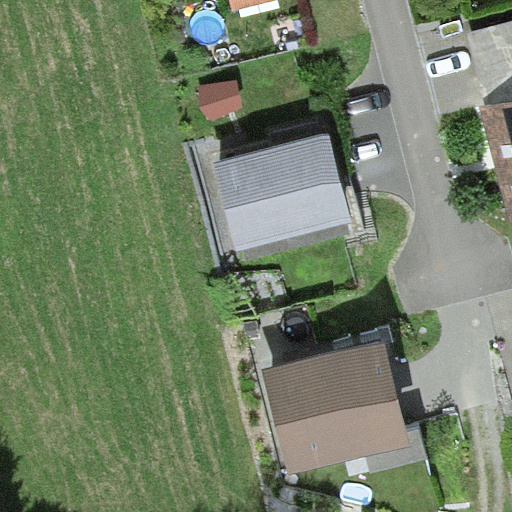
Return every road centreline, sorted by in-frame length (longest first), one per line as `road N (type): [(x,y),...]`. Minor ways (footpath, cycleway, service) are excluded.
road 1 (residential): [(390,0),(467,291)]
road 2 (track): [(467,291),(482,511)]
